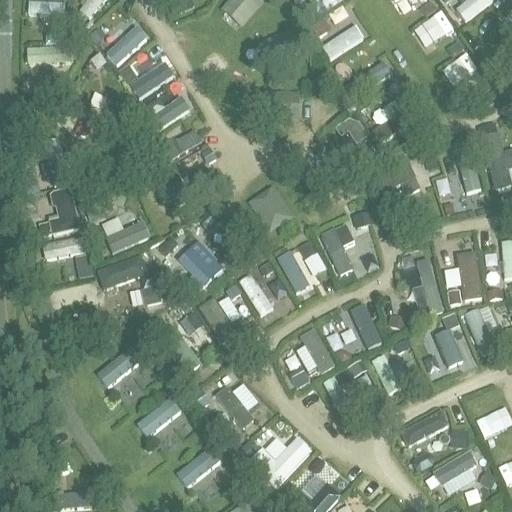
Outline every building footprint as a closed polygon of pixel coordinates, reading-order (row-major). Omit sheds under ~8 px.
[(93,0),(80,15),(88,22),(108,0),(93,0)] [(256,0),(234,0),(222,15),(238,28),(260,3),(256,0)] [(295,0),(304,11),(314,4),(310,0),(295,0)] [(342,0),(321,0),(306,10),(314,22),(344,3),(342,0)] [(391,0),(399,12),(418,0),(391,0)] [(489,0),(475,0),(458,14),(466,24),(492,3),(489,0)] [(63,8),(28,6),(28,20),(63,22),(63,8)] [(305,27),(313,23),(307,13),(299,18),(305,27)] [(439,21),(414,38),(424,52),(449,36),(439,21)] [(352,28),(318,48),(328,64),(361,44),(352,28)] [(151,44),(139,31),(107,60),(119,73),(151,44)] [(291,36),(259,50),(268,71),(300,58),(291,36)] [(71,53),(26,55),(26,71),(72,70),(71,53)] [(337,69),(349,87),(360,79),(348,61),(337,69)] [(466,61),(442,77),(452,92),(476,76),(466,61)] [(384,67),(346,93),(355,107),(393,81),(384,67)] [(164,69),(133,93),(141,103),(172,79),(164,69)] [(299,98),(265,95),(263,122),(297,124),(299,98)] [(365,117),(379,133),(398,117),(384,100),(365,117)] [(180,104),(144,127),(152,141),(188,117),(180,104)] [(85,113),(76,135),(101,146),(111,123),(85,113)] [(412,113),(374,137),(382,149),(420,125),(412,113)] [(359,127),(349,123),(335,132),(340,140),(348,135),(356,147),(367,140),(359,127)] [(481,142),(497,137),(494,126),(478,130),(481,142)] [(481,142),(495,194),(511,189),(511,187),(508,174),(511,172),(511,154),(504,156),(498,137),(497,137),(481,142)] [(194,138),(157,159),(165,172),(201,151),(194,138)] [(469,144),(451,148),(462,195),(480,191),(469,144)] [(61,149),(51,151),(59,190),(70,187),(61,149)] [(366,149),(335,170),(343,182),(374,161),(366,149)] [(412,169),(397,173),(406,202),(421,197),(412,169)] [(208,177),(170,199),(178,212),(216,191),(208,177)] [(270,192),(250,205),(270,234),(290,221),(270,192)] [(59,224),(40,229),(42,241),(52,239),(53,241),(80,234),(71,194),(54,198),(51,201),(53,212),(56,213),(59,224)] [(445,219),(454,217),(451,206),(443,208),(445,219)] [(111,238),(127,232),(123,222),(107,228),(111,238)] [(142,229),(105,246),(111,260),(148,243),(142,229)] [(332,231),(316,239),(337,283),(353,276),(332,231)] [(177,237),(166,251),(177,260),(188,246),(177,237)] [(84,242),(41,251),(44,265),(87,256),(84,242)] [(511,246),(500,248),(504,286),(511,285),(511,246)] [(191,252),(179,263),(193,278),(187,284),(195,292),(210,279),(213,282),(218,277),(217,276),(220,273),(202,255),(198,259),(191,252)] [(289,255),(274,263),(294,297),(308,289),(289,255)] [(475,259),(458,261),(465,307),(482,304),(475,259)] [(447,280),(459,276),(454,261),(443,264),(447,280)] [(429,263),(417,266),(427,303),(419,305),(422,316),(430,314),(433,318),(444,314),(429,263)] [(140,264),(96,280),(103,297),(146,281),(140,264)] [(77,271),(80,283),(94,280),(92,269),(77,271)] [(250,283),(238,292),(259,321),(272,312),(250,283)] [(212,306),(198,316),(221,349),(235,340),(212,306)] [(364,313),(352,318),(369,356),(381,350),(364,313)] [(478,316),(464,322),(483,363),(497,356),(478,316)] [(206,329),(195,336),(203,350),(214,343),(206,329)] [(175,333),(162,341),(187,377),(200,369),(175,333)] [(448,336),(434,343),(449,377),(464,371),(448,336)] [(315,337),(301,344),(321,380),(334,372),(315,337)] [(138,369),(129,356),(97,379),(106,392),(138,369)] [(385,362),(372,368),(388,401),(401,394),(385,362)] [(120,393),(127,407),(158,391),(151,377),(120,393)] [(335,383),(323,391),(343,427),(355,420),(335,383)] [(229,393),(218,402),(243,433),(254,425),(229,393)] [(245,402),(253,412),(263,405),(255,394),(245,402)] [(180,417),(171,405),(138,430),(147,442),(180,417)] [(441,419),(403,439),(410,452),(448,432),(441,419)] [(272,452),(282,439),(271,431),(261,445),(272,452)] [(59,445),(43,462),(59,477),(76,460),(59,445)] [(313,458),(299,445),(280,463),(276,465),(264,454),(249,468),(276,494),(313,458)] [(209,454),(176,479),(186,492),(219,467),(209,454)] [(469,459),(433,481),(442,495),(478,473),(469,459)] [(290,511),(329,511),(340,500),(327,488),(311,506),(299,495),(287,509),(290,511)] [(90,493),(48,496),(49,511),(68,511),(92,510),(90,493)]
